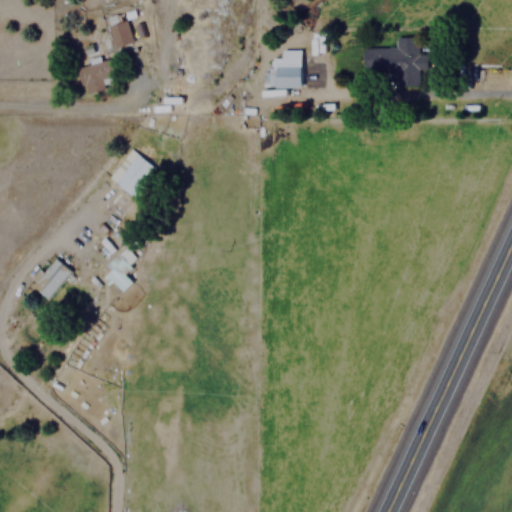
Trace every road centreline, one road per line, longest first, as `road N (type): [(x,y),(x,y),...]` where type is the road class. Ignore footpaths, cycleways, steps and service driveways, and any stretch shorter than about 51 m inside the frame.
road 1 (trunk): [(386,511),(511,240)]
road 2 (residential): [(0,103),(94,110),(129,101),(153,80)]
